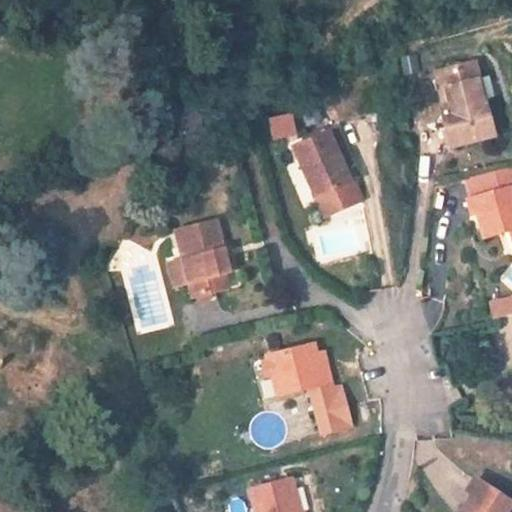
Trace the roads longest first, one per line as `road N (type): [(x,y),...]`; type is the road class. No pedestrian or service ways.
road 1 (unknown): [(404,391),(302,313),(278,263),(260,137)]
road 2 (residential): [(392,309),(404,391),(385,511)]
